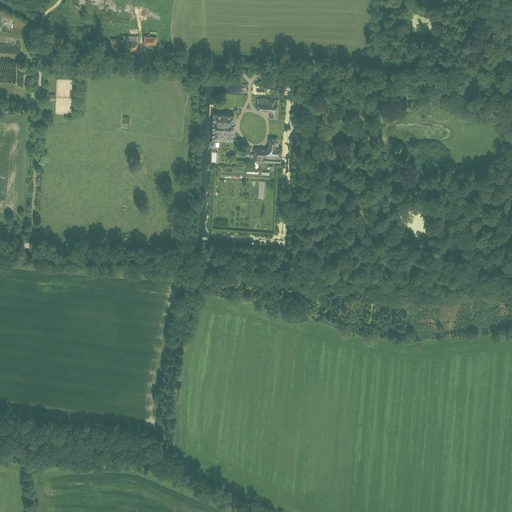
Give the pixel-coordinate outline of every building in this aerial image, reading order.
[(144,44),(156,45),(156,37),(144,36),(144,44)] [(63,48),(63,37),(54,37),(54,48),(63,48)] [(123,51),(136,51),(137,39),(123,39),(123,51)] [(270,117),(270,118),(277,118),(278,100),(257,99),(256,110),(267,110),(268,110),(268,111),(269,112),(270,113),(270,114),(270,117)] [(212,139),(212,141),(209,143),(209,146),(211,148),(214,148),(216,146),(216,143),(215,141),(215,139),(232,140),(234,115),(213,114),(212,139)] [(282,148),(278,148),(279,145),(277,143),(276,143),(276,139),(269,138),(268,145),(268,146),(268,147),(267,148),(266,149),(265,150),(264,150),(254,149),(254,154),(248,153),(248,156),(249,156),(249,159),(254,159),(254,161),(259,161),(259,157),(263,157),(263,161),(281,162),(282,148)] [(248,163),(250,170),(256,169),(255,161),(248,163)]
